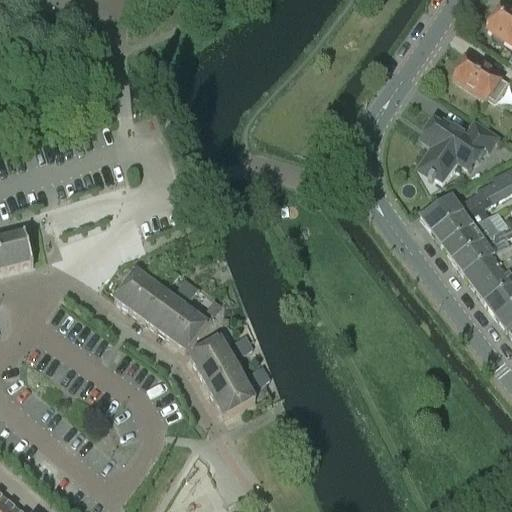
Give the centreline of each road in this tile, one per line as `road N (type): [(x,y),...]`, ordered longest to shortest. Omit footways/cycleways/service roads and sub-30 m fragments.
road 1 (tertiary): [(511,382),(368,193)]
road 2 (residential): [(216,433),(181,373),(59,284)]
road 3 (tertiary): [(368,193),(363,164),(383,107),(456,0)]
road 4 (residential): [(59,284),(120,240),(142,199),(164,192)]
road 5 (residential): [(164,192),(153,162),(131,150),(120,75)]
road 6 (residential): [(368,193),(271,168),(239,173)]
